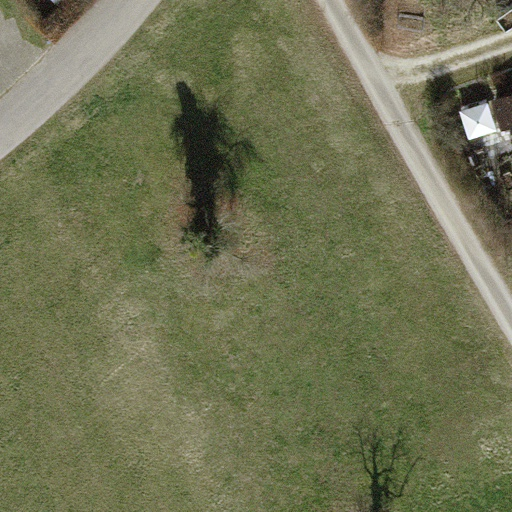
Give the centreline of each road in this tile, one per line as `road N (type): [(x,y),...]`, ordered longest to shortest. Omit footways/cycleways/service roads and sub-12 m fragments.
road 1 (track): [(319,0),(511,324)]
road 2 (unclassified): [(0,149),(154,0)]
road 3 (track): [(511,37),(366,87)]
